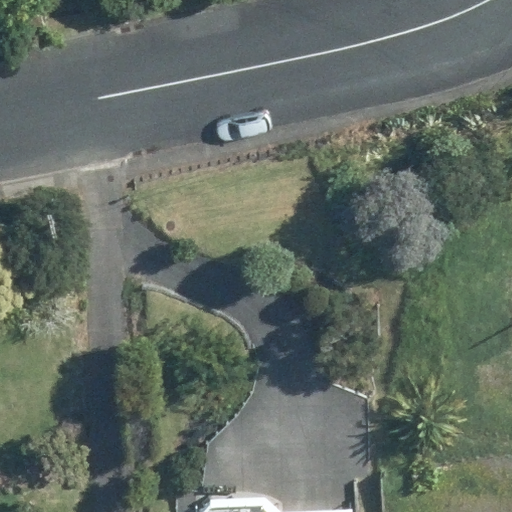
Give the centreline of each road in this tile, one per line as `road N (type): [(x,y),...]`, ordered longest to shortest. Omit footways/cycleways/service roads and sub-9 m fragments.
road 1 (tertiary): [(511,4),(323,77),(0,140)]
road 2 (unknown): [(83,124),(108,511)]
